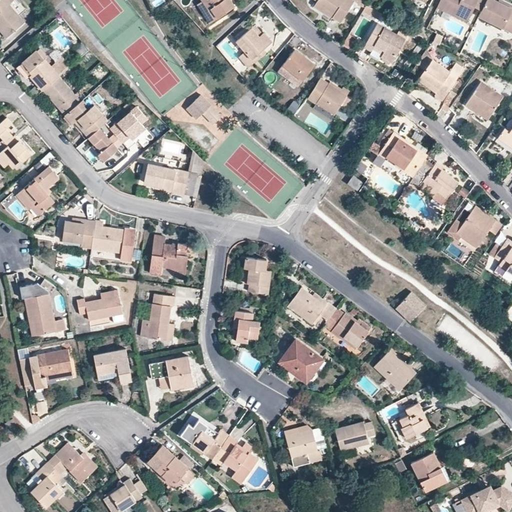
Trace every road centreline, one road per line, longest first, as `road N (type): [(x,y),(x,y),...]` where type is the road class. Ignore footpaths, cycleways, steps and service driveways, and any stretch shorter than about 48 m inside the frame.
road 1 (residential): [(282,241),(490,391),(511,416)]
road 2 (residential): [(0,90),(18,97),(108,197),(227,227)]
road 3 (residential): [(227,227),(213,351),(221,367),(270,403)]
road 4 (residential): [(282,241),(385,88)]
road 5 (residential): [(511,203),(385,88)]
road 6 (residential): [(0,462),(65,418),(104,420),(129,433)]
road 7 (residential): [(385,88),(276,0)]
